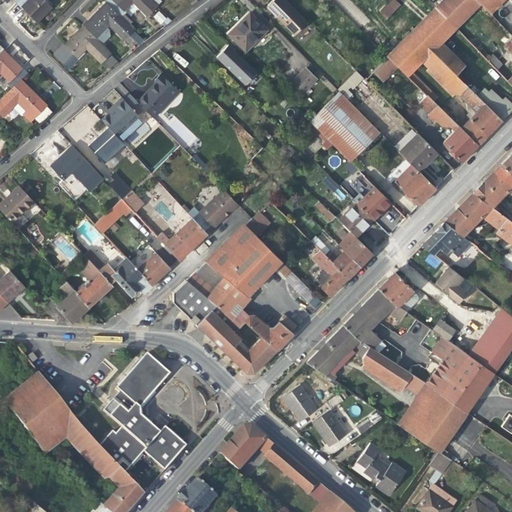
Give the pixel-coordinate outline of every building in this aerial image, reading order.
[(23,8),(31,0),(19,0),(17,3),(23,8)] [(44,0),(31,0),(23,8),(31,16),(37,22),(52,7),(44,0)] [(125,10),(114,0),(107,0),(106,2),(107,3),(122,17),(127,12),(125,10)] [(114,0),(125,10),(133,2),(147,16),(157,6),(150,0),(114,0)] [(279,15),(277,18),(294,35),(308,22),(286,0),(272,0),(268,4),(279,15)] [(394,0),(390,0),(385,5),(393,12),(400,5),(394,0)] [(455,28),(480,3),(476,0),(441,0),(435,7),(455,28)] [(511,0),(476,0),(480,3),(489,13),(494,8),(487,1),(487,0),(511,0)] [(494,8),(502,0),(487,0),(487,1),(494,8)] [(83,25),(84,27),(102,44),(112,35),(109,25),(110,25),(124,39),(134,30),(122,17),(107,3),(97,13),(89,22),(88,20),(83,25)] [(266,6),(277,18),(279,15),(268,4),(266,6)] [(386,19),(393,12),(385,5),(378,12),(386,19)] [(440,42),(455,28),(435,7),(411,31),(432,51),(440,42)] [(159,11),(154,16),(161,23),(167,18),(159,11)] [(239,24),(228,34),(245,51),(266,30),(250,13),(239,24)] [(65,46),(74,55),(78,58),(87,49),(101,63),(103,61),(111,53),(102,44),(84,27),(75,35),(65,46)] [(135,31),(130,36),(138,45),(144,40),(135,31)] [(459,95),(467,103),(475,94),(455,74),(432,51),(411,31),(387,55),(388,56),(397,66),(427,95),(433,101),(437,97),(412,72),(421,62),(453,94),(459,95)] [(464,65),(440,42),(432,51),(455,74),(464,65)] [(63,67),(74,55),(65,46),(64,44),(52,57),(63,67)] [(258,73),(230,44),(217,57),(245,85),(258,73)] [(9,80),(20,70),(22,67),(13,58),(5,50),(0,54),(0,72),(1,72),(9,80)] [(119,61),(111,53),(103,61),(111,69),(119,61)] [(484,58),(496,70),(502,64),(493,55),(491,57),(488,55),(484,58)] [(397,66),(388,56),(372,73),(381,82),(397,66)] [(29,73),(22,67),(20,70),(26,76),(29,73)] [(305,68),(291,82),(302,93),(316,79),(305,68)] [(26,76),(20,70),(9,80),(7,83),(13,89),(22,80),(26,76)] [(356,70),(339,87),(347,94),(363,78),(356,70)] [(152,117),(178,91),(161,73),(154,80),(156,82),(148,89),(136,100),(145,110),(152,117)] [(27,110),(38,99),(40,97),(32,89),(22,80),(13,89),(0,102),(0,112),(3,116),(18,102),(27,110)] [(484,88),(476,96),(480,100),(501,121),(511,110),(511,104),(504,97),(502,99),(490,89),(487,92),(484,88)] [(154,119),(180,94),(178,91),(152,117),(154,119)] [(309,121),(327,139),(331,144),(349,162),(379,132),(339,91),(309,121)] [(476,96),(475,94),(467,103),(476,112),(480,108),(477,104),(480,100),(476,96)] [(131,95),(124,101),(138,116),(145,110),(136,100),(131,95)] [(438,139),(461,162),(470,153),(477,145),(460,128),(437,105),(433,101),(427,95),(418,104),(428,114),(427,115),(434,122),(436,121),(442,127),(445,128),(438,139)] [(43,104),(38,99),(27,110),(25,112),(30,117),(43,104)] [(140,118),(138,116),(124,101),(122,99),(114,106),(105,114),(107,115),(101,121),(107,127),(118,139),(140,118)] [(476,112),(460,128),(477,145),(492,131),(501,121),(480,100),(477,104),(480,108),(476,112)] [(123,144),(118,139),(107,127),(99,135),(101,136),(97,139),(95,138),(88,146),(104,163),(123,144)] [(399,151),(418,171),(419,172),(429,161),(437,153),(417,132),(399,151)] [(326,149),(331,144),(327,139),(321,144),(326,149)] [(102,178),(72,146),(62,155),(51,165),(63,178),(71,171),(89,190),(102,178)] [(511,152),(510,155),(500,165),(511,172),(511,152)] [(193,158),(211,176),(214,173),(196,155),(193,158)] [(344,167),(351,174),(356,169),(349,162),(344,167)] [(511,172),(500,165),(490,175),(483,183),(473,193),(491,207),(511,186),(511,172)] [(400,189),(418,206),(427,197),(435,188),(419,172),(418,171),(412,176),(406,170),(392,184),(398,191),(400,189)] [(110,186),(122,199),(131,191),(119,178),(110,186)] [(349,186),(358,195),(365,188),(356,179),(349,186)] [(353,200),(356,203),(373,186),(370,183),(365,188),(358,195),(353,200)] [(19,186),(11,193),(13,195),(0,207),(0,209),(13,223),(35,203),(19,186)] [(373,186),(356,203),(373,220),(380,213),(383,209),(390,203),(373,186)] [(221,188),(209,199),(225,216),(237,205),(221,188)] [(143,204),(131,191),(122,199),(123,201),(129,207),(139,217),(144,212),(139,207),(143,204)] [(0,202),(0,207),(13,195),(11,193),(7,196),(0,202)] [(463,236),(482,217),(491,207),(473,193),(461,205),(444,222),(463,236)] [(196,211),(207,223),(210,227),(212,228),(219,221),(225,216),(209,199),(196,211)] [(124,212),(129,207),(123,201),(118,206),(124,212)] [(355,204),(338,220),(351,233),(355,237),(365,228),(373,220),(356,203),(355,204)] [(482,217),(491,224),(499,213),(491,207),(482,217)] [(273,220),(261,209),(252,218),(264,229),(273,220)] [(325,215),(330,221),(334,217),(329,211),(325,215)] [(511,243),(511,221),(499,213),(491,224),(498,229),(496,231),(511,243)] [(104,215),(94,224),(103,234),(113,225),(104,215)] [(157,237),(178,260),(193,246),(207,233),(205,232),(202,228),(192,217),(169,238),(164,233),(157,237)] [(264,229),(252,218),(245,224),(256,236),(264,229)] [(471,242),(463,236),(444,222),(437,229),(421,245),(432,254),(439,247),(448,256),(452,252),(457,256),(471,242)] [(205,232),(210,227),(207,223),(202,228),(205,232)] [(286,277),(291,271),(256,236),(245,224),(205,261),(224,277),(243,292),(247,296),(265,278),(275,267),(286,277)] [(511,248),(511,243),(496,231),(494,235),(511,248)] [(344,246),(341,248),(359,266),(366,259),(372,253),(355,237),(351,233),(345,239),(349,244),(346,247),(344,246)] [(319,251),(323,255),(329,250),(316,236),(310,242),(319,251)] [(473,245),(457,260),(465,267),(480,253),(473,245)] [(337,257),(329,250),(323,255),(347,279),(353,272),(359,266),(341,248),(338,251),(339,254),(337,257)] [(83,255),(86,258),(97,271),(104,264),(89,249),(83,255)] [(154,251),(136,269),(151,285),(161,275),(169,268),(154,251)] [(321,286),(330,296),(340,286),(347,279),(323,255),(319,251),(313,257),(325,269),(316,278),(322,285),(321,286)] [(85,284),(76,292),(89,306),(100,296),(111,286),(110,284),(97,271),(86,258),(77,267),(84,274),(80,278),(85,284)] [(126,259),(113,271),(109,274),(114,279),(130,296),(138,289),(140,286),(145,291),(151,285),(136,269),(126,259)] [(109,274),(113,271),(106,263),(104,264),(97,271),(110,284),(114,279),(109,274)] [(472,285),(447,266),(440,274),(433,284),(458,303),(472,285)] [(58,273),(64,279),(73,270),(70,267),(65,271),(63,269),(58,273)] [(0,293),(7,302),(25,286),(10,269),(0,277),(0,293)] [(317,309),(323,303),(305,285),(291,271),(286,277),(317,309)] [(214,289),(194,272),(185,280),(207,298),(214,289)] [(419,298),(394,273),(387,281),(379,288),(395,303),(398,306),(399,305),(406,310),(407,311),(419,298)] [(207,298),(215,305),(225,314),(243,292),(224,277),(214,289),(207,298)] [(41,306),(55,320),(64,321),(72,322),(89,306),(76,292),(64,279),(56,286),(62,291),(67,297),(57,306),(50,298),(41,306)] [(207,298),(185,280),(172,291),(172,301),(190,318),(195,313),(199,319),(195,323),(196,324),(215,305),(207,298)] [(369,329),(387,311),(395,303),(379,288),(362,306),(354,314),(343,325),(359,341),(372,349),(380,340),(369,329)] [(247,296),(243,292),(225,314),(232,320),(238,326),(248,314),(242,309),(251,299),(247,296)] [(387,311),(391,313),(398,306),(395,303),(387,311)] [(226,326),(232,320),(225,314),(215,305),(196,324),(246,373),(254,373),(266,361),(276,350),(261,337),(249,349),(239,339),(240,339),(226,326)] [(400,319),(406,310),(399,305),(398,306),(391,313),(400,319)] [(498,313),(488,326),(511,343),(511,316),(502,308),(498,313)] [(190,318),(195,323),(199,319),(195,313),(190,318)] [(254,315),(248,314),(238,326),(239,327),(244,322),(261,337),(276,350),(285,342),(293,334),(279,321),(273,328),(267,327),(254,315)] [(290,330),(295,325),(284,315),(279,320),(290,330)] [(397,423),(438,451),(446,440),(466,412),(440,394),(425,383),(412,375),(372,349),(359,341),(343,325),(324,345),(307,362),(326,375),(329,372),(335,377),(335,366),(351,349),(362,357),(363,365),(401,389),(404,386),(417,394),(404,412),(397,423)] [(511,343),(488,326),(468,355),(493,373),(511,346),(511,343)] [(442,359),(425,383),(440,394),(468,354),(442,336),(431,351),(442,359)] [(121,391),(142,410),(146,405),(144,403),(154,392),(170,374),(147,354),(117,388),(121,391)] [(468,355),(468,354),(440,394),(466,412),(493,373),(468,355)] [(44,454),(56,445),(66,438),(80,427),(40,373),(3,400),(44,454)] [(300,385),(282,397),(293,412),(299,421),(317,409),(300,385)] [(144,412),(142,410),(121,391),(103,411),(121,428),(120,429),(144,451),(143,452),(164,470),(186,445),(183,442),(185,439),(173,428),(170,432),(165,428),(160,433),(149,423),(150,421),(142,415),(144,412)] [(151,399),(156,394),(154,392),(144,403),(146,405),(151,399)] [(325,402),(330,409),(342,400),(337,394),(325,402)] [(346,433),(335,416),(330,409),(312,421),(321,434),(328,445),(346,433)] [(339,413),(335,416),(346,433),(351,430),(339,413)] [(511,415),(509,413),(501,427),(511,433),(511,415)] [(360,434),(372,425),(368,418),(355,427),(360,434)] [(236,436),(230,443),(249,460),(258,449),(266,455),(274,446),(251,426),(244,426),(236,436)] [(118,489),(128,478),(124,473),(98,446),(80,427),(66,438),(105,480),(109,479),(118,489)] [(143,452),(144,451),(120,429),(115,434),(112,431),(98,446),(124,473),(131,466),(133,467),(143,456),(141,454),(143,452)] [(366,467),(374,456),(379,449),(370,442),(357,461),(366,467)] [(239,471),(249,460),(230,443),(220,454),(239,471)] [(60,449),(56,445),(44,454),(55,464),(58,459),(54,455),(60,449)] [(352,511),(274,446),(266,455),(265,457),(321,504),(313,511),(352,511)] [(443,473),(451,460),(438,451),(430,464),(443,473)] [(389,466),(374,456),(366,467),(363,471),(373,478),(378,482),(376,485),(389,494),(405,472),(392,462),(389,466)] [(128,478),(118,489),(103,507),(108,511),(127,511),(128,511),(137,501),(143,493),(128,478)] [(187,492),(174,507),(180,511),(202,511),(217,496),(198,479),(187,492)] [(430,491),(451,506),(455,499),(432,483),(428,490),(430,491)] [(446,511),(451,506),(430,491),(428,490),(418,504),(429,511),(446,511)] [(501,497),(494,492),(489,498),(496,503),(501,497)] [(492,511),(475,499),(465,511),(492,511)] [(24,511),(44,511),(32,502),(24,511)]
